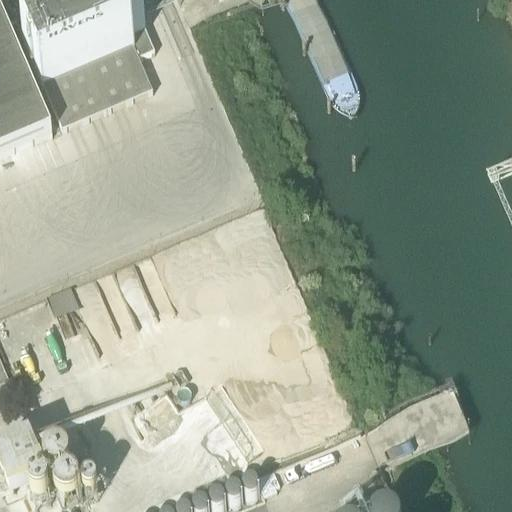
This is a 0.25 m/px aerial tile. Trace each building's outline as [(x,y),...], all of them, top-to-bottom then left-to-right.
[(44,93),(63,137),(153,99),(139,66),(155,59),(131,2),(114,9),(110,0),(13,0),(5,4),(24,48),(23,48),(42,94),(44,93)] [(209,0),(213,9),(231,1),(233,0),(209,0)] [(0,163),(53,141),(0,18),(0,163)] [(74,295),(51,300),(57,322),(80,316),(74,295)] [(0,393),(10,389),(0,366),(0,393)] [(31,452),(0,465),(0,482),(9,505),(47,489),(31,452)] [(69,458),(48,469),(58,489),(79,478),(69,458)] [(248,505),(251,506),(255,505),(258,503),(260,499),(259,496),(257,492),(254,490),(250,490),(246,492),(244,495),(244,499),(245,503),(248,505)] [(231,511),(238,511),(239,511),(242,509),(243,506),(243,502),(241,499),(237,497),(233,497),(230,499),(228,502),(227,506),(228,509),(231,511)]
